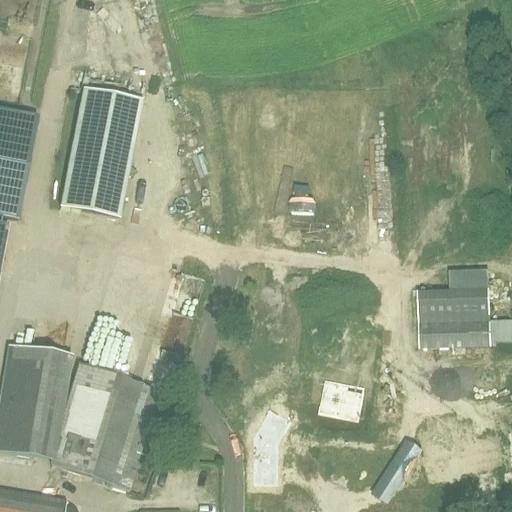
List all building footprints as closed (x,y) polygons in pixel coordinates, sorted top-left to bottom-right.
[(81,99),(57,218),(119,231),(142,112),(81,99)] [(36,122),(0,115),(0,218),(17,222),(36,122)] [(452,294),(417,295),(418,352),(490,351),(490,347),(511,346),(511,327),(490,328),(489,293),(452,294)] [(356,343),(356,331),(336,329),(335,341),(356,343)] [(159,395),(81,371),(67,418),(62,417),(71,360),(8,349),(0,398),(0,452),(54,461),(51,470),(128,494),(159,395)] [(316,393),(312,416),(318,417),(316,429),(330,432),(341,434),(355,437),(360,408),(364,409),(371,375),(346,370),(343,385),(324,382),(322,394),(316,393)] [(418,442),(407,446),(418,484),(435,479),(436,483),(484,469),(478,446),(458,451),(453,432),(441,436),(438,426),(416,433),(418,442)] [(62,511),(64,504),(0,493),(0,511),(62,511)]
